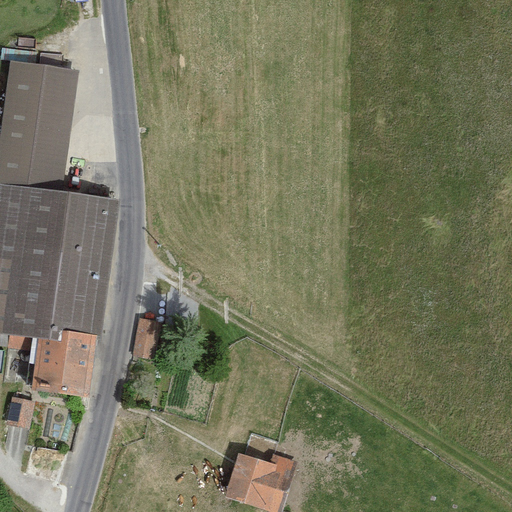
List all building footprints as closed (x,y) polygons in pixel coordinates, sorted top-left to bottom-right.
[(20,61),(0,201),(0,322),(46,328),(100,336),(120,192),(68,185),(85,70),(20,61)] [(166,325),(144,320),(135,356),(157,361),(166,325)] [(100,336),(46,328),(38,386),(91,394),(100,336)] [(29,426),(36,400),(13,394),(6,420),(29,426)] [(279,462),(246,453),(234,496),(263,505),(262,509),(272,511),(286,511),(301,463),(280,456),(279,462)]
